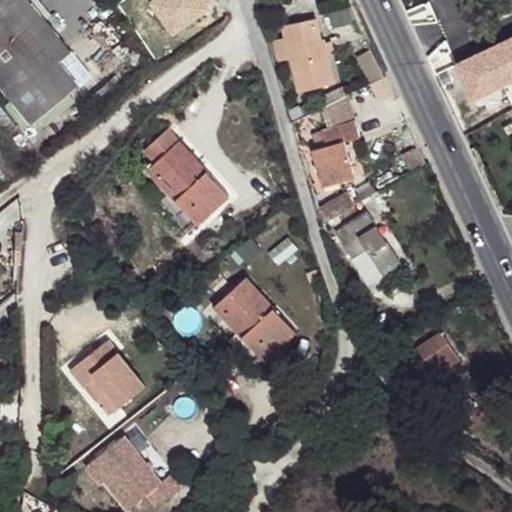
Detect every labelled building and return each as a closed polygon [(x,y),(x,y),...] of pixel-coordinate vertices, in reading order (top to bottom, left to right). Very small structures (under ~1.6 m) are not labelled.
[(0,0),(0,84),(12,99),(31,122),(37,116),(67,92),(78,83),(58,60),(70,51),(28,0),(0,0)] [(321,41),(316,18),(283,26),(286,38),(275,40),(279,60),(291,57),(299,91),(334,83),(326,52),(324,43),(323,40),(321,41)] [(511,40),(448,71),(464,105),(511,82),(511,40)] [(331,42),(324,43),(326,52),(333,50),(331,42)] [(370,84),(385,77),(371,50),(357,57),(370,84)] [(339,88),(321,97),(326,106),(343,97),(339,88)] [(67,92),(37,116),(44,125),(74,101),(67,92)] [(360,136),(348,95),(343,97),(326,106),(325,106),(331,128),(322,130),(327,145),(319,148),(313,149),(323,186),(356,177),(345,141),(360,136)] [(31,122),(12,99),(4,105),(23,128),(31,122)] [(229,196),(168,128),(145,150),(155,162),(148,169),(188,214),(203,201),(212,211),(229,196)] [(327,145),(322,130),(314,133),(319,148),(327,145)] [(319,208),(324,223),(356,205),(348,192),(319,208)] [(203,201),(188,214),(197,224),(212,211),(203,201)] [(369,284),(401,264),(367,211),(344,226),(353,240),(345,245),(369,284)] [(353,240),(344,226),(336,231),(345,245),(353,240)] [(296,333),(247,277),(214,306),(255,351),(270,338),(279,348),(296,333)] [(460,359),(442,332),(414,350),(432,377),(460,359)] [(270,338),(255,351),(264,361),(279,348),(270,338)] [(119,407),(145,386),(108,339),(70,369),(84,387),(89,383),(96,378),(119,407)] [(119,407),(96,378),(89,383),(112,413),(119,407)] [(461,388),(443,401),(457,420),(464,415),(467,419),(478,411),(461,388)] [(457,420),(443,401),(433,408),(447,428),(457,420)] [(124,437),(86,466),(100,484),(105,481),(112,475),(135,504),(147,495),(156,507),(180,488),(170,476),(160,483),(124,437)] [(128,510),(135,504),(112,475),(105,481),(128,510)]
